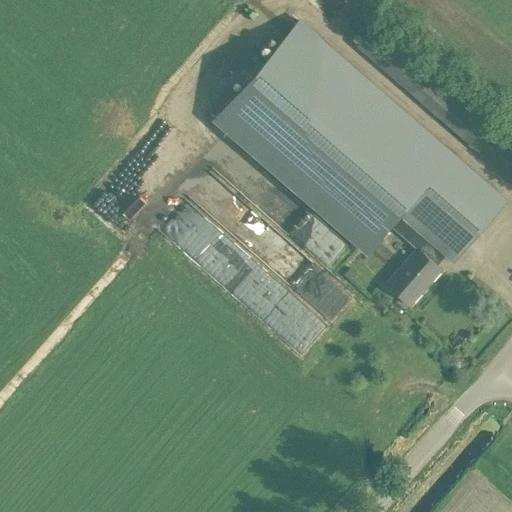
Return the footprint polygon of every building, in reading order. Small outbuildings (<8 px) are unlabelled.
[(511,131),(432,62),(382,18),(359,45),(511,179),(511,131)] [(507,201),(502,197),(300,21),(215,117),(369,251),(392,225),(418,249),(388,283),(412,303),(442,268),(438,265),(448,254),(455,261),(507,201)] [(121,204),(109,218),(130,235),(142,221),(121,204)] [(302,236),(313,248),(332,230),(320,218),(302,236)] [(279,284),(252,313),(297,355),(324,326),(279,284)]
